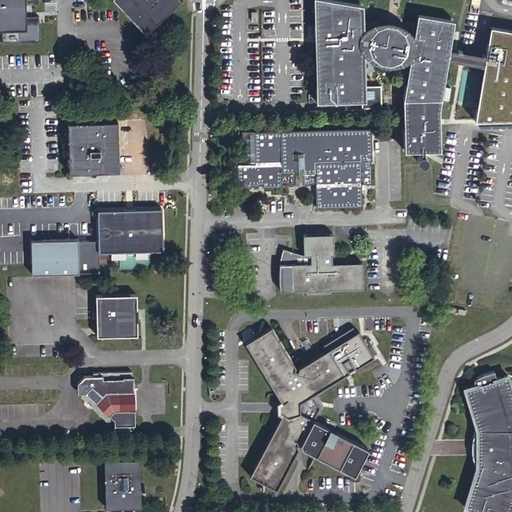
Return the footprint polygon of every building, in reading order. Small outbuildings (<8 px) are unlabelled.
[(0,0),(0,27),(1,27),(1,39),(38,38),(38,12),(25,12),(24,0),(0,0)] [(179,0),(113,0),(112,2),(148,37),(181,2),(179,0)] [(454,41),(452,41),(456,21),(423,16),(418,44),(412,43),(407,32),(399,26),(388,25),(379,28),(372,36),(364,35),(364,6),(329,0),(318,0),(319,27),(317,27),(317,33),(317,34),(318,35),(319,36),(320,37),(322,38),(323,38),(323,43),(320,44),(321,89),(318,89),(319,104),(368,102),(368,88),(366,88),(365,47),(370,47),(374,57),(383,63),(393,65),(403,61),(410,53),(417,54),(411,86),(409,85),(406,101),(408,101),(445,99),(446,91),(444,91),(450,57),(446,56),(447,50),(448,50),(449,51),(450,50),(451,50),(452,49),(453,48),(453,47),(454,47),(454,41)] [(445,99),(408,101),(409,130),(407,130),(408,152),(444,151),(444,145),(441,146),(440,110),(443,110),(445,99)] [(65,127),(68,176),(119,173),(117,124),(65,127)] [(373,127),(281,129),(282,157),(373,155),(373,158),(374,158),(373,127)] [(282,164),(282,157),(281,129),(273,129),(269,129),(254,129),(255,161),(242,161),(237,162),(237,187),(282,185),(282,181),(296,181),(296,171),(282,172),(282,164)] [(254,129),(242,129),(242,161),(255,161),(254,129)] [(303,157),(304,163),(317,163),(317,171),(304,171),(304,181),(317,180),(317,204),(335,204),(335,206),(346,206),(346,203),(363,203),(363,182),(363,179),(374,179),(373,158),(373,155),(303,157)] [(304,163),(282,164),(282,172),(296,171),(304,171),(317,171),(317,163),(304,163)] [(32,274),(56,273),(104,271),(103,252),(166,250),(164,210),(98,213),(99,241),(79,241),(79,239),(32,241),(32,274)] [(294,258),(295,285),(308,285),(309,289),(332,289),(333,284),(365,283),(364,258),(335,259),(334,231),(305,231),(306,250),(317,249),(317,258),(294,258)] [(97,295),(98,334),(141,334),(139,293),(97,295)] [(295,364),(273,322),(247,335),(282,402),(244,468),(269,482),(292,443),(291,439),(294,437),(297,441),(348,471),(349,468),(350,465),(351,462),(353,459),(353,457),(356,453),(358,450),(361,448),(363,446),(309,414),(318,399),(312,388),(344,371),(331,345),(295,364)] [(469,385),(459,389),(473,430),(473,441),(469,441),(470,457),(474,457),(474,467),(461,509),(470,511),(507,511),(511,499),(511,402),(502,374),(491,378),(488,370),(475,374),(472,375),(472,376),(470,377),(469,378),(468,379),(468,380),(469,385)] [(116,421),(117,430),(136,430),(136,409),(132,409),(132,392),(134,392),(134,372),(94,373),(94,376),(87,377),(78,385),(79,391),(85,395),(83,398),(90,405),(92,403),(96,405),(94,408),(107,422),(116,421)] [(108,459),(109,506),(144,505),(143,458),(108,459)]
